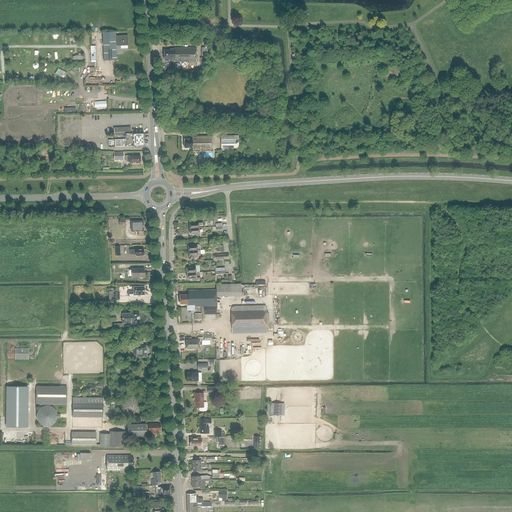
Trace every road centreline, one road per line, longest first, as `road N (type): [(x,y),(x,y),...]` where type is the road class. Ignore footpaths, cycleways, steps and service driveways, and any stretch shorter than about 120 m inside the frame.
road 1 (primary): [(226,187),(397,176),(511,181)]
road 2 (primary): [(180,511),(160,231)]
road 3 (primary): [(155,155),(145,0)]
road 4 (unclassified): [(0,198),(144,195)]
